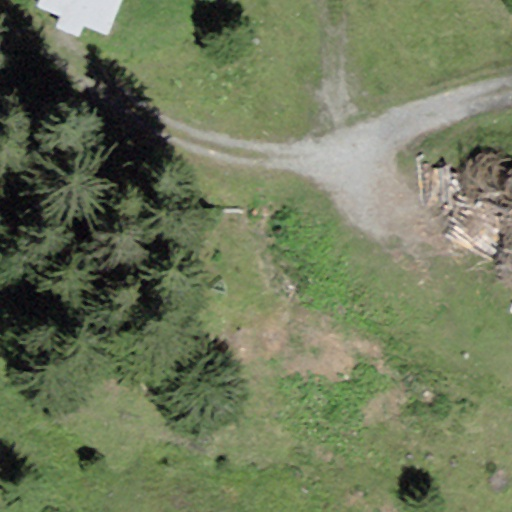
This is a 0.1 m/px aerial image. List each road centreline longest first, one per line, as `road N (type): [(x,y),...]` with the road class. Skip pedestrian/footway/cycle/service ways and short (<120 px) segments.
road 1 (track): [(511,88),(292,156),(212,145),(117,105)]
road 2 (track): [(439,227),(376,134),(341,36),(340,0)]
